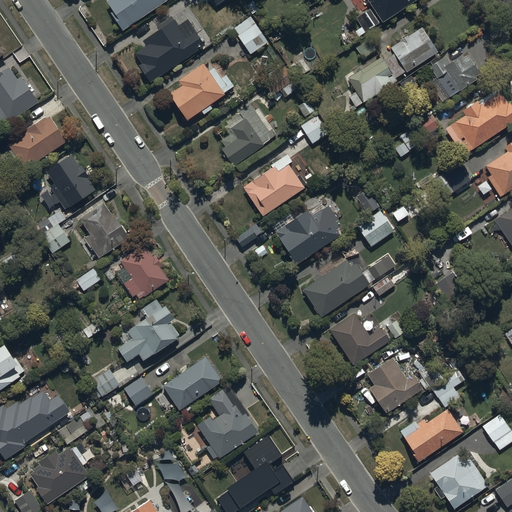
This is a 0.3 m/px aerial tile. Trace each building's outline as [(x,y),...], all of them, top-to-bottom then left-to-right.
[(110,0),(107,2),(114,12),(111,14),(123,32),(168,1),(167,0),(110,0)] [(367,0),(383,23),(418,0),(367,0)] [(355,19),(365,34),(379,24),(369,10),(355,19)] [(151,84),(205,47),(187,21),(178,27),(171,17),(157,27),(160,31),(143,42),(147,47),(136,55),(143,65),(139,67),(151,84)] [(269,44),(251,18),(234,29),(251,55),(269,44)] [(407,73),(438,54),(422,28),(390,48),(394,55),(385,61),(382,57),(347,79),(355,92),(348,97),(355,108),(397,82),(395,79),(407,72),(407,73)] [(365,58),(376,50),(368,40),(357,48),(365,58)] [(446,57),(430,68),(437,78),(428,84),(443,104),(461,92),(461,93),(478,81),(476,78),(481,75),(468,56),(464,59),(462,56),(451,64),(446,57)] [(211,107),(225,96),(224,94),(234,87),(226,75),(221,79),(214,69),(213,70),(208,64),(205,66),(204,63),(179,82),(182,87),(169,97),(188,123),(202,113),(204,116),(213,110),(211,107)] [(0,124),(3,129),(39,103),(21,78),(18,80),(9,68),(0,73),(0,124)] [(273,97),(280,92),(285,98),(299,88),(285,68),(263,83),(273,97)] [(464,156),(511,124),(511,107),(510,104),(508,105),(498,89),(463,113),(465,116),(446,129),(464,156)] [(298,107),(306,118),(315,111),(308,100),(298,107)] [(255,112),(251,105),(227,121),(230,125),(224,128),(230,136),(221,142),(225,148),(222,150),(234,168),(264,146),(264,145),(277,135),(258,109),(255,112)] [(301,126),(312,144),(329,134),(317,116),(301,126)] [(27,133),(8,145),(24,171),(68,144),(51,117),(45,120),(44,119),(25,131),(27,133)] [(417,147),(406,132),(390,143),(401,158),(417,147)] [(507,153),(485,167),(491,176),(487,179),(501,198),(511,190),(511,142),(504,148),(507,153)] [(72,155),(46,172),(54,185),(49,188),(54,194),(50,197),(56,206),(60,203),(66,211),(95,192),(88,180),(90,179),(81,166),(80,167),(72,155)] [(270,166),(272,169),(243,189),(263,218),(308,187),(300,175),(297,177),(289,165),(293,163),(287,155),(270,166)] [(440,202),(471,181),(459,163),(428,184),(440,202)] [(0,191),(0,211),(9,205),(0,191)] [(297,266),(340,236),(337,231),(341,228),(337,223),(340,222),(329,206),(325,209),(320,203),(296,221),(290,212),(271,226),(276,233),(275,234),(297,266)] [(80,220),(90,235),(84,239),(91,249),(92,249),(99,260),(130,240),(114,215),(112,216),(104,204),(80,220)] [(511,209),(494,221),(511,247),(511,209)] [(357,227),(372,248),(394,231),(379,210),(357,227)] [(65,219),(60,212),(48,220),(47,218),(38,223),(45,234),(41,237),(52,254),(70,242),(58,224),(65,219)] [(146,244),(120,262),(132,280),(124,285),(133,298),(136,296),(139,300),(144,297),(145,299),(170,281),(161,269),(163,268),(146,244)] [(16,254),(2,264),(9,275),(23,265),(16,254)] [(322,318),(370,285),(355,265),(352,268),(344,257),(333,266),(335,268),(303,291),(322,318)] [(397,270),(387,257),(367,271),(377,284),(374,286),(381,296),(395,286),(388,277),(397,270)] [(75,280),(84,292),(101,280),(93,268),(75,280)] [(454,272),(436,284),(449,301),(466,289),(454,272)] [(139,355),(144,362),(178,340),(177,338),(180,336),(171,323),(175,321),(166,307),(162,309),(156,300),(141,310),(147,319),(126,332),(127,333),(119,338),(123,345),(117,349),(126,363),(139,355)] [(391,342),(382,328),(370,336),(355,314),(330,332),(354,367),(391,342)] [(396,321),(387,328),(396,340),(405,333),(396,321)] [(81,344),(101,330),(96,322),(76,336),(81,344)] [(416,344),(430,335),(422,324),(402,338),(410,349),(416,344)] [(430,335),(416,344),(422,352),(438,340),(433,333),(430,335)] [(487,367),(496,361),(487,346),(478,352),(487,367)] [(0,392),(21,378),(19,376),(25,372),(16,359),(14,360),(5,347),(0,350),(0,392)] [(207,359),(164,387),(180,412),(223,383),(220,378),(222,378),(215,367),(213,368),(207,359)] [(387,416),(423,390),(414,376),(408,380),(392,359),(368,376),(374,386),(368,390),(387,416)] [(431,388),(444,380),(432,362),(419,372),(431,388)] [(99,398),(120,386),(110,369),(89,382),(99,398)] [(444,380),(431,388),(444,408),(446,409),(461,398),(454,389),(466,380),(458,370),(444,380)] [(141,377),(124,389),(136,407),(153,395),(141,377)] [(4,404),(0,406),(0,450),(6,459),(25,446),(23,444),(71,413),(59,395),(50,400),(44,391),(32,398),(31,396),(20,404),(18,401),(7,408),(4,404)] [(210,418),(198,426),(211,446),(207,449),(214,460),(218,457),(220,460),(259,434),(248,417),(249,416),(241,403),(213,422),(210,418)] [(448,410),(427,424),(424,420),(418,425),(416,422),(400,432),(411,449),(410,450),(418,463),(464,434),(448,410)] [(88,411),(66,426),(72,435),(64,440),(67,445),(89,430),(86,426),(94,420),(88,411)] [(482,427),(499,451),(511,441),(511,433),(499,415),(482,427)] [(229,492),(217,500),(225,511),(237,511),(259,497),(261,499),(272,492),(275,496),(294,483),(282,465),(275,470),(271,464),(282,456),(268,436),(244,453),(256,470),(227,490),(229,492)] [(34,472),(30,475),(39,488),(37,490),(47,505),(89,476),(83,467),(88,463),(76,447),(72,451),(70,448),(59,456),(56,451),(39,464),(40,466),(34,471),(34,472)] [(454,510),(488,486),(463,450),(430,474),(438,486),(434,490),(442,500),(445,498),(454,510)] [(511,480),(511,479),(494,491),(507,508),(511,504),(511,480)] [(31,491),(15,501),(21,511),(38,511),(43,509),(31,491)] [(303,498),(281,511),(314,511),(310,506),(309,507),(303,498)] [(156,511),(149,501),(132,511),(156,511)]
